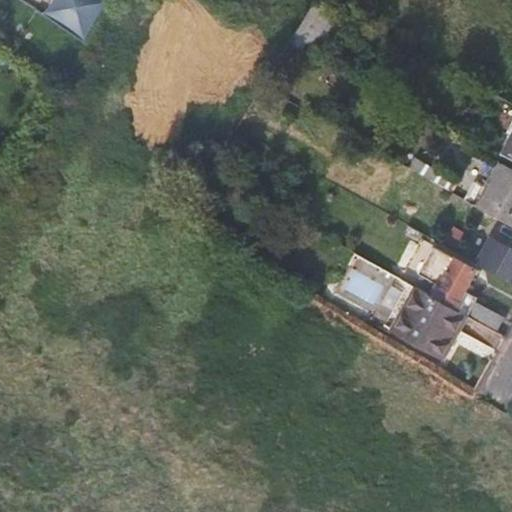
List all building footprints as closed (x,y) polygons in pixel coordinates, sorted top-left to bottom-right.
[(57,0),(47,15),(69,30),(89,0),(57,0)] [(319,57),(341,11),(318,0),(313,0),(292,44),(319,57)] [(511,227),(511,169),(502,163),(477,207),(511,227)] [(511,251),(490,240),(476,263),(511,283),(511,281),(511,251)] [(466,314),(496,332),(504,318),(458,293),(471,270),(432,249),(416,277),(438,289),(434,297),(456,309),(466,314)] [(434,297),(407,282),(383,325),(440,358),(451,340),(442,335),(456,309),(434,297)] [(442,335),(451,340),(466,314),(456,309),(442,335)]
